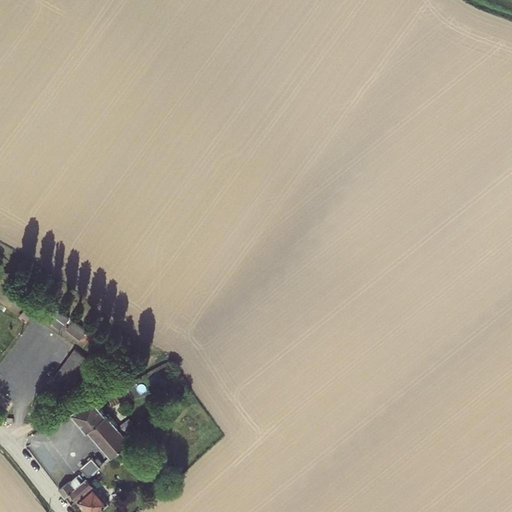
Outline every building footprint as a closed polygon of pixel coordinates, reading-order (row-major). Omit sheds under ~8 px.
[(74,321),(68,330),(82,340),(88,331),(74,321)] [(118,387),(99,398),(101,402),(110,397),(115,406),(122,402),(120,399),(124,396),(118,387)] [(74,412),(112,459),(131,443),(95,400),(74,412)] [(60,419),(36,433),(41,440),(65,427),(60,419)] [(98,465),(90,472),(93,475),(102,468),(98,465)] [(93,475),(90,472),(83,477),(86,481),(89,479),(93,475)] [(71,481),(60,489),(66,498),(72,493),(86,481),(83,477),(81,475),(72,482),(71,481)] [(86,481),(72,493),(89,511),(99,511),(110,503),(89,479),(86,481)]
